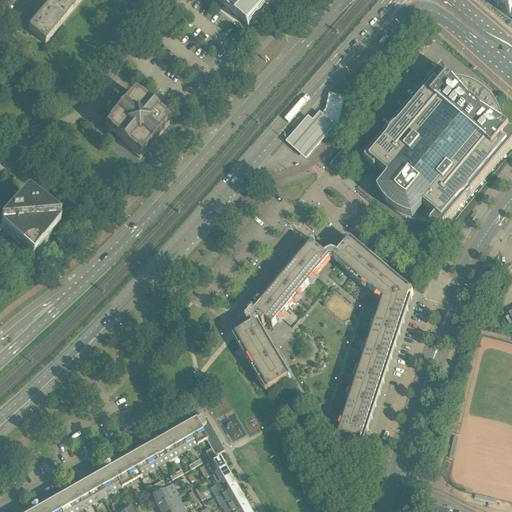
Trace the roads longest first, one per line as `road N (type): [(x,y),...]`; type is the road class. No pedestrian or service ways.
road 1 (secondary): [(111,312),(393,6)]
road 2 (secondary): [(308,40),(56,309)]
road 3 (residential): [(297,213),(280,208),(207,301),(229,320),(305,228),(304,219)]
road 4 (residential): [(440,287),(384,452),(396,468)]
road 5 (tertiary): [(396,468),(455,292)]
road 6 (secondary): [(0,436),(89,349),(111,312)]
road 7 (secondary): [(0,416),(111,312)]
road 8 (secondary): [(393,6),(438,12),(511,72)]
